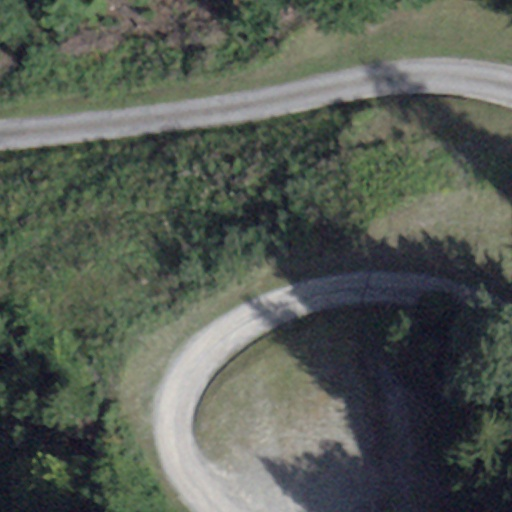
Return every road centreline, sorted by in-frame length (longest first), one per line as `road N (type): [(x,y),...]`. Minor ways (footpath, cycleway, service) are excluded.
road 1 (unclassified): [(0,129),(239,106),(417,68),(511,83)]
road 2 (unclassified): [(511,324),(421,293),(333,291),(247,315),(193,359),(174,399),(169,439),(202,511)]
